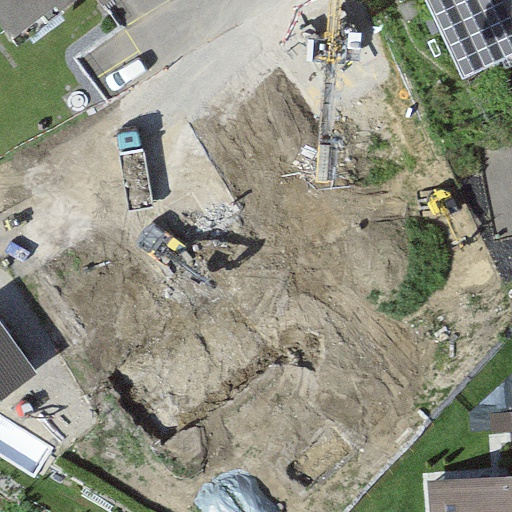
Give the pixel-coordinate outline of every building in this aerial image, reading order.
[(5,0),(30,32),(73,0),(5,0)] [(511,0),(424,0),(422,1),(426,10),(462,85),(511,61),(511,0)] [(200,110),(135,147),(176,220),(205,204),(224,237),(260,216),(200,110)] [(167,344),(129,373),(186,448),(292,367),(329,416),(368,387),(317,320),(290,340),(252,291),(173,351),(167,344)] [(13,305),(0,312),(0,411),(57,377),(13,305)] [(511,511),(511,476),(444,480),(445,511),(511,511)]
